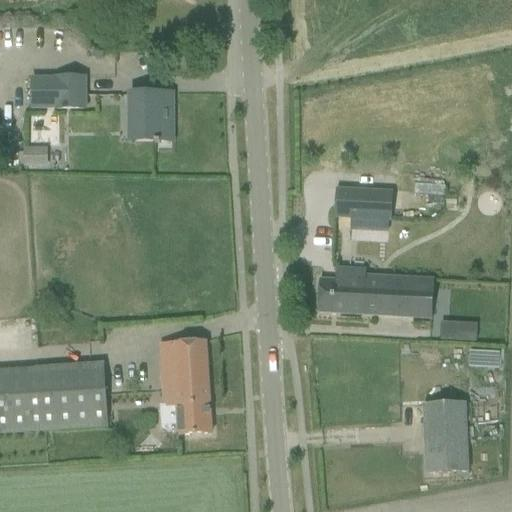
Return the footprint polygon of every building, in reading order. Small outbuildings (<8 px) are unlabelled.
[(87,112),(86,76),(54,77),(54,79),(30,79),(30,112),(54,111),(54,112),(87,112)] [(171,95),(151,96),(129,96),(130,144),(172,144),(171,95)] [(24,149),(24,168),(48,167),(48,149),(24,149)] [(392,194),(335,191),(334,219),(391,222),(392,194)] [(319,282),(317,314),(431,321),(434,282),(365,278),(366,272),(365,272),(336,271),(335,283),(319,282)] [(475,342),(476,324),(440,323),(439,341),(475,342)] [(205,344),(185,345),(160,347),(164,409),(176,408),(178,438),(210,436),(205,344)] [(417,367),(436,367),(436,346),(417,345),(417,367)] [(480,350),(481,387),(503,386),(502,350),(480,350)] [(103,365),(0,371),(0,437),(108,430),(103,365)] [(465,410),(425,412),(427,480),(467,478),(465,410)]
